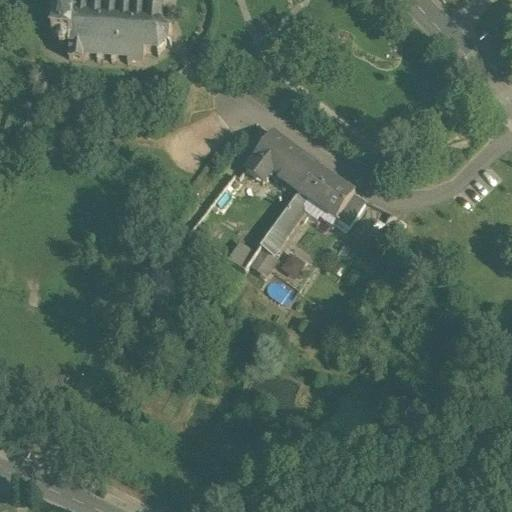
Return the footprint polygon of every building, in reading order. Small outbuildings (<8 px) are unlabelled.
[(142,0),(142,9),(145,9),(144,18),(145,18),(161,19),(161,11),(164,11),(165,0),(142,0)] [(130,21),(119,20),(119,16),(116,15),(116,20),(104,18),(105,14),(101,14),(101,18),(90,17),(90,13),(87,13),(87,17),(74,16),(73,30),(70,30),(70,33),(67,29),(62,29),(58,33),(53,33),(51,53),(56,54),(56,57),(59,60),(63,61),(67,58),(67,61),(70,62),(69,74),(84,76),(84,72),(96,73),(96,77),(99,77),(100,73),(110,74),(110,78),(113,78),(114,75),(126,76),(126,79),(141,81),(142,71),(144,71),(144,68),(154,68),(155,72),(159,71),(158,67),(165,61),(169,63),(171,60),(167,58),(168,49),(172,47),(171,44),(167,45),(163,37),(163,33),(161,33),(162,19),(161,19),(145,18),(144,22),(133,21),(134,17),(130,17),(130,21)] [(297,163),(273,143),(254,167),(263,174),(289,195),(310,174),(297,163)] [(263,174),(254,167),(241,184),(246,189),(249,191),(263,174)] [(355,203),(320,178),(301,205),(307,210),(336,230),(354,204),(355,203)] [(246,189),(241,184),(237,189),(242,193),(246,189)] [(298,203),(259,257),(272,265),(305,222),(304,215),(307,210),(301,205),(298,203)] [(348,237),(366,212),(354,204),(336,230),(348,237)] [(357,239),(360,233),(375,240),(385,220),(367,211),(354,238),(357,239)] [(236,242),(204,220),(185,243),(220,266),(236,242)] [(406,235),(393,225),(377,249),(387,256),(406,235)] [(378,270),(344,248),(335,263),(368,284),(378,270)] [(290,258),(280,273),(297,284),(307,268),(290,258)]
